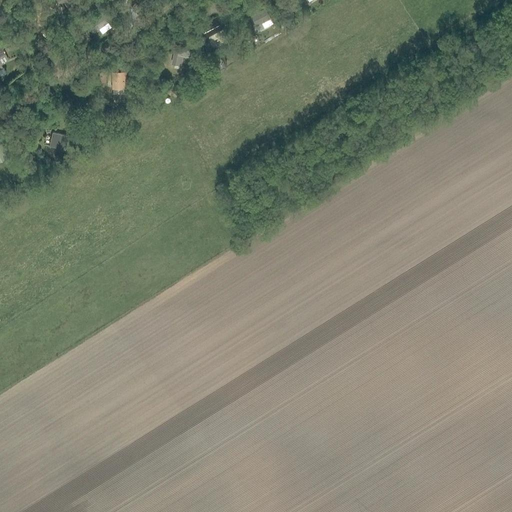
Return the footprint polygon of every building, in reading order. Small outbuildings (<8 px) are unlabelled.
[(131,15),(142,11),(139,3),(128,7),(131,15)] [(266,8),(252,15),(257,26),(272,19),(266,8)] [(102,13),(87,24),(93,33),(108,22),(102,13)] [(209,37),(225,27),(218,15),(202,24),(209,37)] [(88,33),(82,38),(86,44),(93,41),(88,33)] [(237,42),(229,46),(232,51),(240,47),(237,42)] [(176,47),(172,64),(182,66),(184,56),(189,57),(190,50),(176,47)] [(112,71),(112,89),(125,89),(125,71),(112,71)] [(108,109),(104,114),(109,118),(113,113),(108,109)] [(53,131),(49,146),(66,149),(69,135),(53,131)] [(81,133),(77,136),(78,137),(78,138),(81,144),(86,141),(82,135),(81,133)] [(0,160),(10,155),(3,141),(0,142),(0,160)] [(30,174),(35,171),(31,166),(27,169),(30,174)]
